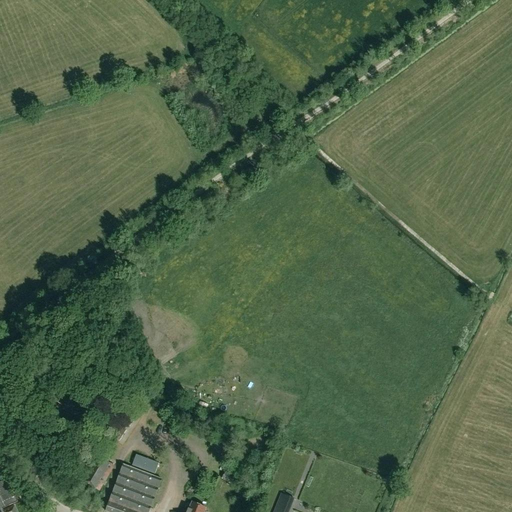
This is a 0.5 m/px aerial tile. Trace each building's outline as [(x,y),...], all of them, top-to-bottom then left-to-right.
[(122,409),(106,433),(118,441),(125,430),(122,428),(123,425),(127,428),(134,417),(122,409)] [(93,454),(78,479),(98,491),(113,466),(93,454)] [(131,466),(154,474),(158,463),(135,454),(131,466)] [(105,511),(148,511),(160,478),(124,465),(105,511)] [(226,472),(222,479),(232,485),(236,478),(226,472)] [(274,511),(288,511),(294,499),(282,494),(274,511)] [(204,511),(206,508),(192,503),(187,511),(204,511)]
